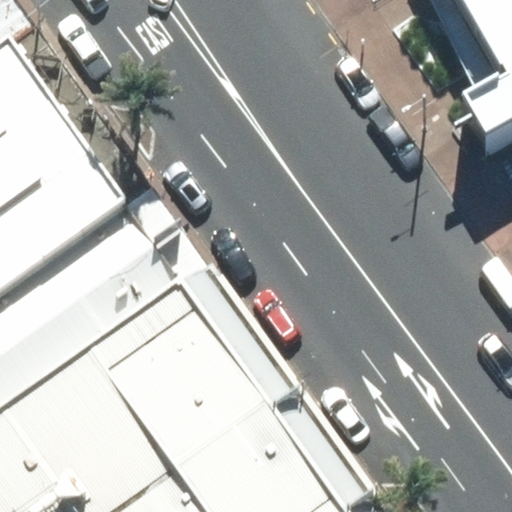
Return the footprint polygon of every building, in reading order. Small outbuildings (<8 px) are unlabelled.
[(511,0),(452,0),(511,99),(511,0)] [(0,67),(24,50),(0,16),(0,67)] [(0,308),(136,212),(24,50),(0,67),(0,308)] [(0,424),(202,282),(212,275),(157,197),(147,204),(136,212),(0,308),(0,424)] [(0,511),(383,511),(212,275),(202,282),(0,424),(0,511)]
